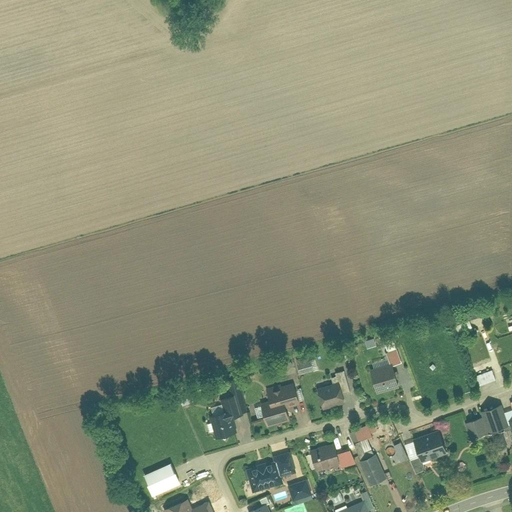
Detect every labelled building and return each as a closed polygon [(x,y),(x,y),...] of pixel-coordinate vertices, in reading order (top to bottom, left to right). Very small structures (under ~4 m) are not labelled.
[(384,355),(387,369),(373,372),(378,391),(398,386),(393,367),(397,366),(393,352),(384,355)] [(297,363),(300,373),(313,370),(309,359),(297,363)] [(491,369),(477,373),(480,384),(494,379),(491,369)] [(332,374),(335,383),(320,387),(325,405),(345,400),(342,387),(347,386),(343,371),(332,374)] [(225,382),(229,394),(223,396),(227,410),(211,416),(217,437),(235,431),(230,414),(241,411),(236,393),(231,380),(225,382)] [(263,409),(266,421),(294,412),(291,401),(298,399),(295,387),(272,394),(275,405),(263,409)] [(183,396),(185,403),(195,400),(193,393),(183,396)] [(511,412),(506,415),(502,406),(483,413),(486,419),(470,425),(476,441),(511,426),(511,412)] [(364,436),(353,440),(368,482),(387,475),(373,436),(379,434),(374,420),(360,425),(364,436)] [(421,439),(425,453),(450,445),(445,431),(421,439)] [(418,441),(407,445),(419,473),(430,468),(418,441)] [(335,444),(312,452),(317,466),(340,457),(335,444)] [(277,455),(283,475),(302,469),(296,449),(277,455)] [(500,467),(495,454),(482,459),(487,472),(500,467)] [(249,468),(255,492),(285,484),(278,460),(249,468)] [(171,462),(144,474),(153,494),(179,482),(171,462)] [(290,479),(295,501),(313,497),(307,474),(290,479)] [(336,511),(371,511),(370,509),(376,506),(369,489),(362,492),(365,499),(336,511)] [(189,499),(171,508),(173,511),(216,511),(212,503),(195,511),(189,499)]
